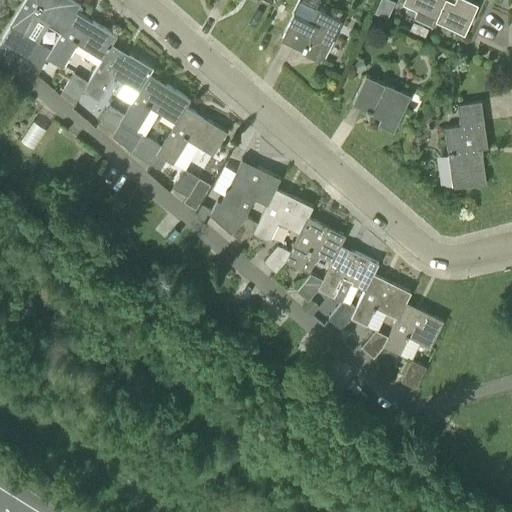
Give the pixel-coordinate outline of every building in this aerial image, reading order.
[(41,12),(65,27),(76,12),(81,4),(75,0),(25,0),(9,26),(26,36),(41,12)] [(404,0),(403,3),(436,18),(435,19),(465,33),(479,2),(473,0),(404,0)] [(315,6),(309,20),(293,13),(281,38),(311,52),(311,54),(321,59),(341,19),(315,6)] [(92,22),(76,12),(65,27),(52,49),(47,58),(63,67),(77,44),(102,59),(113,43),(118,36),(93,21),(92,22)] [(41,68),(47,58),(52,49),(38,40),(26,59),(41,68)] [(138,91),(149,75),(154,68),(130,53),(129,54),(113,43),(102,59),(88,81),(83,90),(99,100),(114,76),(138,91)] [(363,59),(356,62),(359,71),(367,68),(363,59)] [(77,100),(83,90),(88,81),(74,72),(63,91),(77,100)] [(372,111),(378,100),(387,104),(378,124),(394,131),(411,94),(365,74),(352,102),(372,111)] [(147,135),(143,132),(137,129),(151,106),(177,120),(186,107),(191,99),(167,84),(166,86),(149,75),(138,91),(125,113),(120,121),(114,132),(115,132),(113,135),(132,151),(135,155),(151,163),(157,153),(162,144),(147,135)] [(460,125),(445,127),(448,150),(447,150),(452,187),(487,182),(482,148),(488,147),(482,100),(457,104),(460,125)] [(99,123),(114,132),(120,121),(125,113),(110,104),(99,123)] [(162,144),(157,153),(166,159),(173,163),(188,139),(213,155),(227,131),(203,116),(203,117),(186,107),(177,120),(176,122),(162,144)] [(160,169),(166,159),(157,153),(151,163),(160,169)] [(210,214),(244,243),(254,231),(258,222),(246,216),(254,199),(267,204),(276,188),(281,177),(242,158),(221,201),(218,200),(210,214)] [(189,196),(200,178),(184,168),(173,187),(189,196)] [(299,232),(309,216),(313,206),(276,188),(267,204),(258,222),(254,231),(270,239),(278,222),(299,232)] [(212,208),(203,204),(197,216),(206,220),(209,213),(212,208)] [(318,254),(331,261),(341,244),(346,235),(309,216),(299,232),(290,250),(285,259),(309,271),(318,254)] [(285,259),(290,250),(278,244),(264,261),(276,271),(285,259)] [(364,289),(374,273),(378,263),(341,244),(331,261),(323,278),(318,288),(335,297),(343,279),(364,289)] [(316,301),(311,297),(318,288),(323,278),(310,273),(295,289),(308,299),(303,307),(308,311),(316,301)] [(397,318),(407,301),(411,291),(374,273),(364,289),(355,307),(351,317),(368,324),(376,308),(397,318)] [(341,328),(351,317),(355,307),(343,301),(329,318),(341,328)] [(397,318),(388,336),(383,345),(400,353),(408,336),(430,347),(444,320),(407,301),(397,318)] [(352,331),(344,325),(337,334),(344,340),(352,331)] [(373,356),(383,345),(388,336),(375,330),(361,346),(373,356)] [(416,388),(427,367),(411,359),(401,380),(416,388)]
